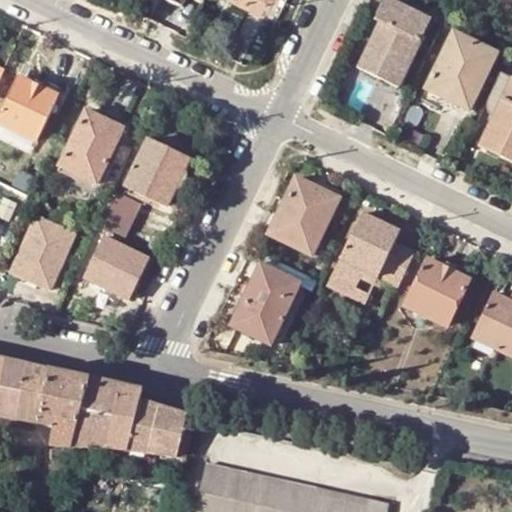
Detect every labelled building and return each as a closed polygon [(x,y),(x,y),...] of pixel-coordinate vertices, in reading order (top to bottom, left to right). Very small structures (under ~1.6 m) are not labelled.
[(358,67),(398,87),(420,41),(432,18),(396,0),(384,0),(375,19),(380,21),(365,52),(358,67)] [(452,31),(424,88),(468,109),(495,52),(452,31)] [(37,73),(33,82),(58,95),(62,86),(37,73)] [(482,139),(502,149),(498,156),(511,162),(511,78),(511,79),(500,73),(487,100),(498,106),(492,118),(482,139)] [(18,75),(0,112),(0,124),(37,143),(58,95),(33,82),(18,75)] [(96,183),(123,128),(87,110),(59,165),(96,183)] [(147,140),(124,185),(166,206),(175,188),(177,187),(179,186),(181,185),(182,183),(184,181),(184,179),(185,177),(185,175),(185,172),(184,170),(189,160),(172,152),(175,145),(175,144),(175,142),(174,141),(173,140),(172,139),(170,139),(169,139),(167,139),(166,140),(162,147),(147,140)] [(498,156),(502,149),(482,139),(478,146),(498,156)] [(123,144),(115,161),(114,161),(102,185),(112,190),(124,165),(132,148),(123,144)] [(27,191),(34,177),(18,169),(15,175),(11,184),(27,191)] [(311,254),(339,198),(296,177),(269,233),(311,254)] [(123,239),(141,202),(115,190),(97,227),(123,239)] [(14,202),(1,196),(0,198),(0,220),(5,223),(14,202)] [(326,285),(350,297),(363,269),(378,276),(379,277),(399,286),(415,253),(394,243),(400,231),(361,213),(339,258),(326,285)] [(90,228),(69,218),(63,230),(83,240),(90,228)] [(45,301),(71,245),(32,227),(5,282),(45,301)] [(104,237),(84,277),(107,288),(129,298),(149,259),(126,248),(104,237)] [(253,325),(275,336),(301,282),(298,280),(302,272),(267,255),(263,264),(260,262),(230,325),(249,334),(253,325)] [(405,306),(446,325),(469,279),(468,279),(468,278),(471,272),(445,259),(442,266),(428,259),(405,306)] [(365,304),(378,276),(363,269),(350,297),(365,304)] [(472,337),(511,356),(511,304),(507,302),(492,296),(472,337)] [(271,345),(275,336),(253,325),(249,334),(271,345)] [(0,385),(0,414),(16,418),(26,364),(5,360),(0,385)] [(47,369),(26,364),(16,418),(37,422),(47,369)] [(62,372),(47,369),(37,422),(52,425),(50,445),(52,446),(71,446),(89,378),(62,372)] [(107,448),(114,403),(118,384),(94,379),(89,378),(71,446),(107,448)] [(138,400),(141,389),(118,384),(114,403),(107,448),(127,450),(138,400)] [(147,453),(158,406),(138,400),(127,450),(147,453)] [(185,419),(186,415),(158,406),(147,453),(175,457),(182,432),(185,419)] [(185,419),(182,432),(175,457),(185,459),(192,435),(190,434),(193,421),(185,419)] [(239,511),(248,473),(207,464),(195,511),(239,511)] [(239,511),(312,511),(317,488),(248,473),(239,511)] [(385,511),(388,504),(317,488),(312,511),(385,511)]
